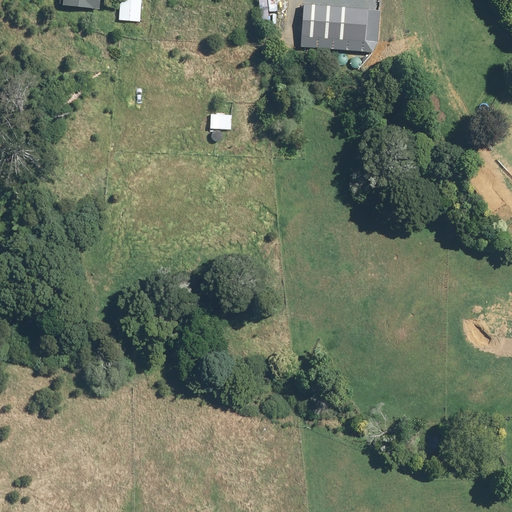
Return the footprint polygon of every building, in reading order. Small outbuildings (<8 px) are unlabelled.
[(60,0),(60,5),(97,9),(98,0),(60,0)] [(140,0),(117,0),(116,21),(139,22),(140,0)] [(272,0),(259,0),(257,17),(256,20),(261,21),(269,22),(272,0)] [(294,0),(283,0),(285,19),(296,18),(294,0)] [(366,42),(369,10),(307,5),(304,37),(366,42)] [(233,115),(209,114),(209,129),(233,130),(233,115)]
